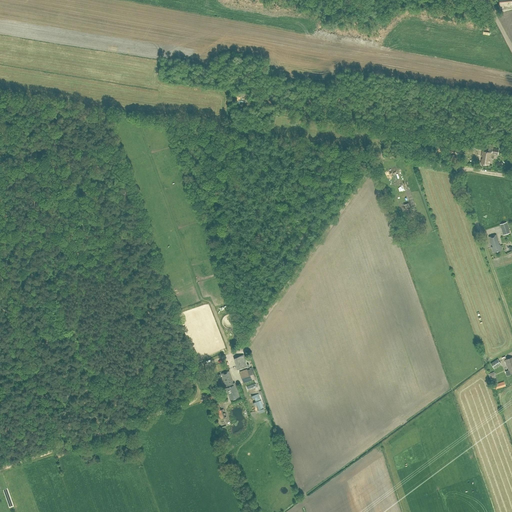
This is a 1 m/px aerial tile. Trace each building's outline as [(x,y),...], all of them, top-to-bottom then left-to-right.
[(488,152),(482,151),(481,156),(483,157),(482,159),(481,164),(489,165),(491,152),(492,153),(491,153),(495,153),(495,154),(498,154),(499,149),(492,148),(492,149),(488,148),(488,152)] [(506,222),(500,224),(503,235),(510,233),(506,222)] [(500,244),(499,244),(496,235),(489,237),(491,244),(492,244),(493,246),(491,247),(493,253),(502,250),(500,244)] [(494,369),(501,364),(497,359),(490,363),(494,369)] [(256,379),(254,374),(252,367),(250,368),(250,369),(247,370),(247,369),(239,371),(243,383),(256,379)] [(231,377),(229,371),(221,373),(224,380),(227,388),(226,388),(231,400),(240,397),(237,390),(236,390),(233,383),(231,377)] [(498,382),(494,371),(488,373),(492,384),(498,382)] [(506,386),(504,381),(492,385),(494,390),(506,386)] [(251,396),(252,399),(254,398),(256,402),(255,402),(258,410),(263,408),(261,400),(260,400),(258,394),(251,396)] [(214,404),(218,413),(220,419),(225,418),(222,410),(221,410),(218,402),(214,404)]
